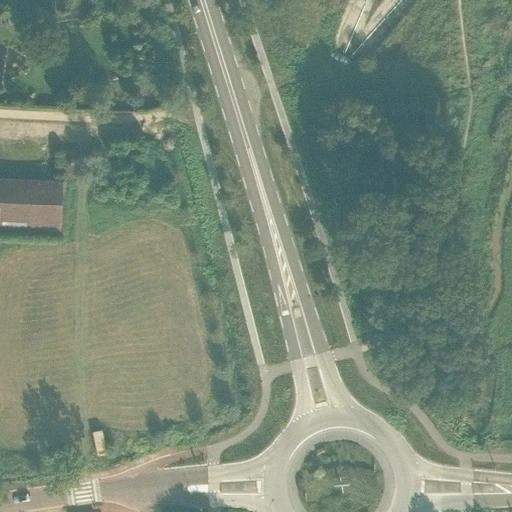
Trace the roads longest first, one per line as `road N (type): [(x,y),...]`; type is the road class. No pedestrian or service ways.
road 1 (primary): [(270,230),(200,0)]
road 2 (primary): [(338,416),(306,309),(270,230)]
road 3 (primary): [(270,230),(305,425)]
road 4 (tertiary): [(119,488),(276,505)]
road 5 (tertiary): [(274,466),(119,488)]
